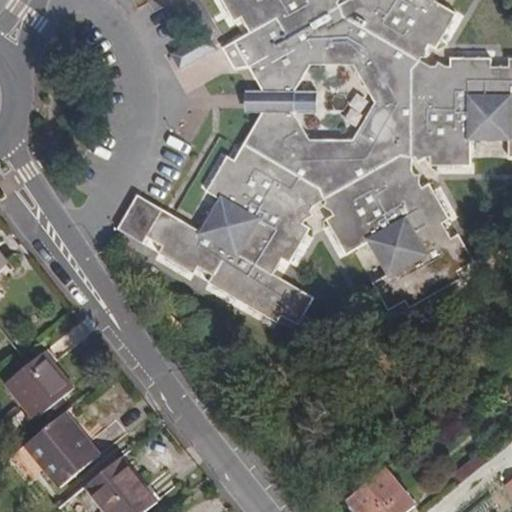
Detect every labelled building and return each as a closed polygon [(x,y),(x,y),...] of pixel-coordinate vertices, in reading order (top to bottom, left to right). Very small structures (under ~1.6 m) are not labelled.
[(306,291),(266,267),(276,252),(283,256),(289,245),(303,222),(296,218),(304,204),(322,194),(330,210),(324,215),(343,250),(368,237),(385,271),(370,280),(385,307),(400,299),(404,305),(456,278),(453,272),(469,264),(455,237),(448,240),(441,225),(448,222),(429,187),(420,191),(413,175),(415,157),(434,158),(434,165),(473,166),(474,138),(511,138),(511,155),(511,158),(511,65),(495,65),(495,58),(457,58),(457,65),(436,65),(423,57),(431,42),(439,46),(459,13),(437,0),(343,0),(338,3),(336,0),(222,0),(232,19),(239,16),(247,32),(231,40),(245,66),(258,90),(250,90),(250,107),(258,107),(230,157),(225,153),(221,159),(204,187),(218,195),(199,228),(136,191),(117,224),(138,236),(142,230),(156,240),(153,246),(188,266),(192,260),(206,269),(203,275),(270,316),(274,309),(290,318),(306,291)] [(204,30),(167,49),(175,66),(213,46),(204,30)] [(245,66),(231,40),(219,46),(230,67),(245,66)] [(212,349),(201,335),(193,343),(204,356),(212,349)] [(36,420),(75,388),(46,352),(6,384),(36,420)] [(64,415),(27,445),(62,487),(102,454),(90,440),(87,442),(64,415)] [(123,457),(88,486),(109,511),(145,511),(159,501),(123,457)] [(387,468),(350,498),(361,511),(406,511),(415,505),(387,468)]
